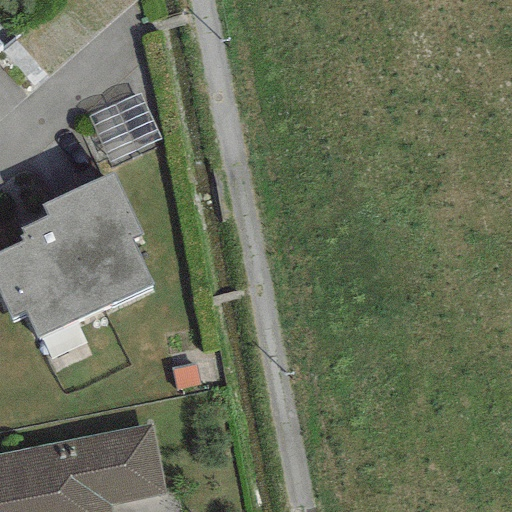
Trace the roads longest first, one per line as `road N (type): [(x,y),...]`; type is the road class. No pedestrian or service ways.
road 1 (residential): [(300,511),(200,0)]
road 2 (residential): [(0,158),(147,29)]
